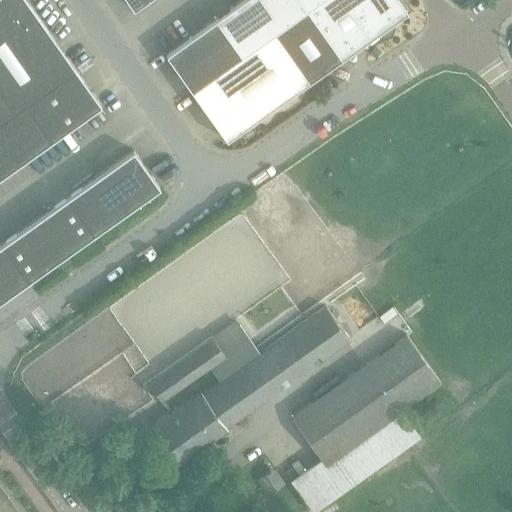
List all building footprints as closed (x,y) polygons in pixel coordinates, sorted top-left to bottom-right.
[(25,0),(0,0),(0,91),(14,111),(25,104),(63,76),(74,68),(63,53),(25,0)] [(126,0),(133,9),(145,0),(126,0)] [(298,0),(241,0),(214,19),(240,56),(273,33),(305,10),(298,0)] [(298,0),(305,10),(319,0),(298,0)] [(319,0),(305,10),(340,59),(406,12),(397,0),(319,0)] [(305,10),(273,33),(308,82),(340,59),(305,10)] [(214,19),(165,55),(191,91),(240,56),(214,19)] [(240,56),(191,91),(226,140),(308,82),(273,33),(240,56)] [(376,59),(381,52),(374,47),(369,54),(376,59)] [(63,76),(25,104),(51,140),(63,131),(100,105),(74,68),(63,76)] [(0,91),(0,120),(14,111),(0,91)] [(14,111),(0,120),(0,176),(51,140),(25,104),(14,111)] [(99,154),(104,164),(135,148),(129,138),(99,154)] [(132,150),(66,197),(93,234),(159,188),(132,150)] [(63,199),(1,243),(28,281),(63,255),(93,234),(66,197),(63,199)] [(0,300),(28,281),(1,243),(0,244),(0,300)] [(200,392),(151,427),(177,463),(205,443),(226,428),(224,426),(285,382),(346,339),(324,307),(259,353),(219,382),(202,394),(200,392)] [(211,337),(147,383),(160,401),(208,366),(219,382),(259,353),(235,320),(211,337)] [(315,397),(290,416),(306,439),(323,463),(295,483),(313,508),(415,435),(411,429),(398,411),(439,382),(405,334),(364,363),(352,371),(315,397)] [(264,475),(255,482),(265,495),(274,488),(283,482),(274,468),(264,475)] [(0,511),(18,511),(0,486),(0,511)]
